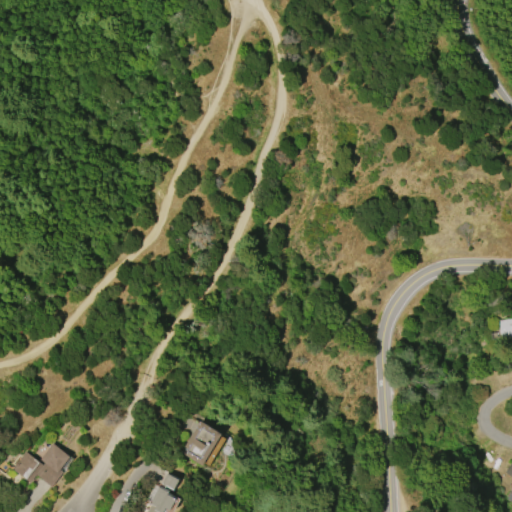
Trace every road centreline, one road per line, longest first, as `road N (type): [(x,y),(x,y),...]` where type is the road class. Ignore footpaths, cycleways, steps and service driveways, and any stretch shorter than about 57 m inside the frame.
road 1 (secondary): [(391,511),(390,329),(426,283),(511,266),(490,73),(471,36),(468,0)]
road 2 (track): [(84,511),(137,409),(157,349),(211,291),(279,147),(279,73),(266,16),(254,0)]
road 3 (track): [(0,371),(53,345),(141,261),(179,199),(248,0)]
